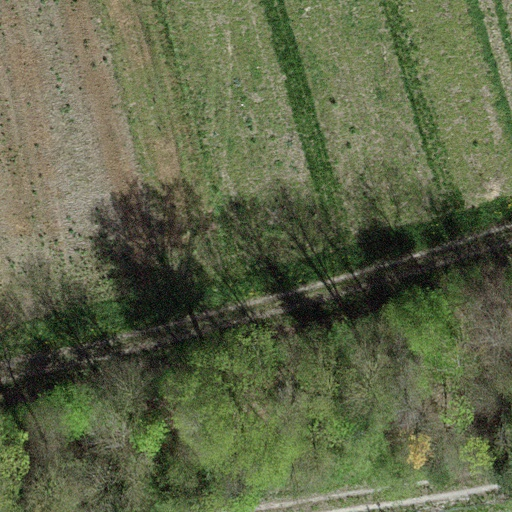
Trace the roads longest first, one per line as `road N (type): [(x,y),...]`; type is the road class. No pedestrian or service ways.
road 1 (track): [(511,229),(295,297),(0,369)]
road 2 (unknown): [(271,511),(511,475)]
